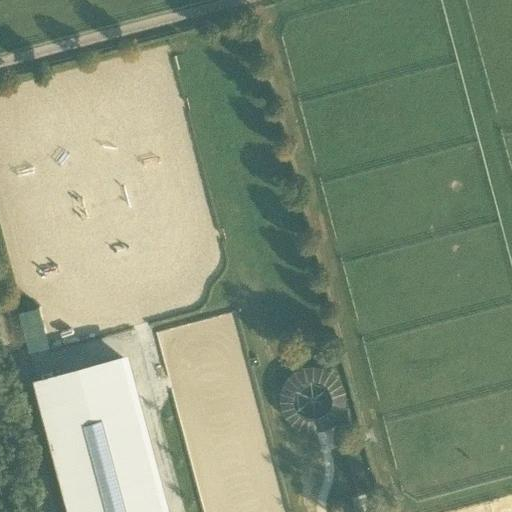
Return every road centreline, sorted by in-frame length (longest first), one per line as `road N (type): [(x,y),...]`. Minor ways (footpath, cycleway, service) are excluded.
road 1 (track): [(0,61),(237,0)]
road 2 (unclassified): [(48,511),(8,361)]
